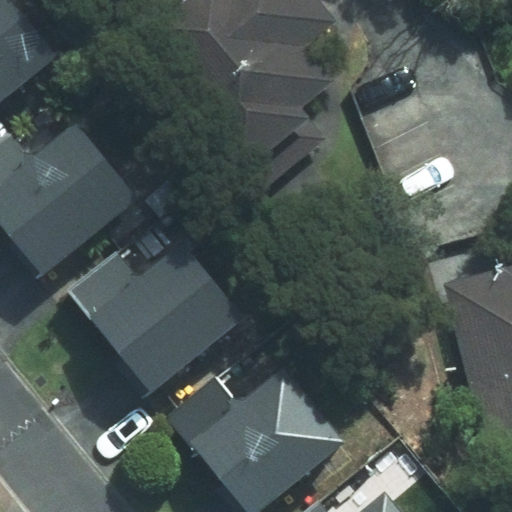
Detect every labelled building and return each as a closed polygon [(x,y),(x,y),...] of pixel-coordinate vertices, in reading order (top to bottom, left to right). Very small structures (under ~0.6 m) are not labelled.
[(0,0),(0,92),(51,47),(9,0),(0,0)] [(163,0),(178,19),(170,31),(217,90),(234,77),(287,143),(346,96),(317,59),(350,33),(324,0),(163,0)] [(9,135),(0,141),(0,227),(39,276),(138,208),(75,116),(27,155),(9,135)] [(511,223),(423,249),(469,408),(496,400),(511,454),(511,223)] [(118,254),(66,293),(145,401),(245,323),(186,241),(135,282),(118,254)] [(220,376),(166,417),(190,447),(240,511),(258,511),(347,444),(283,355),(237,399),(220,376)] [(422,511),(374,454),(303,511),(422,511)]
